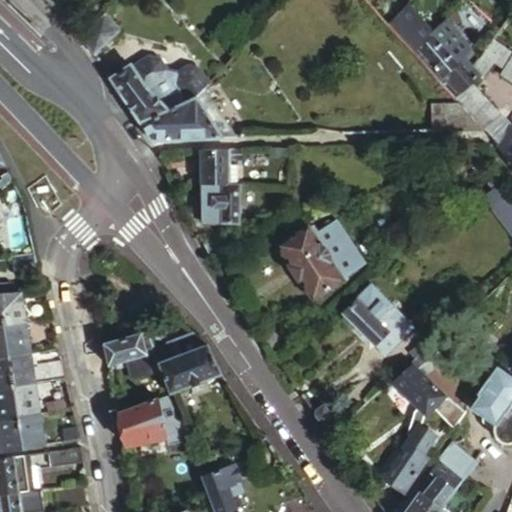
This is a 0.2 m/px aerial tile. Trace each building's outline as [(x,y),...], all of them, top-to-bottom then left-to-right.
[(434,38),(406,7),(391,23),(443,80),(446,77),(460,92),(473,81),(481,75),(474,68),(466,57),(460,63),(437,35),(434,38)] [(124,23),(109,8),(85,32),(97,50),(124,23)] [(504,25),(497,20),(493,25),(500,30),(504,25)] [(480,60),(497,36),(491,32),(474,57),(480,60)] [(511,45),(497,36),(480,60),(474,68),(481,75),(487,78),(497,62),(506,67),(502,73),(511,79),(511,45)] [(199,93),(206,85),(214,77),(203,60),(192,58),(182,66),(172,63),(164,52),(153,49),(114,76),(144,118),(199,93)] [(484,125),(500,110),(473,81),(460,92),(457,95),(462,101),(484,125)] [(239,134),(206,85),(199,93),(144,118),(156,136),(239,134)] [(486,128),(484,125),(462,101),(434,100),(434,129),(486,128)] [(489,131),(492,134),(496,138),(511,124),(511,108),(508,104),(500,110),(484,125),(486,128),(489,131)] [(511,158),(511,124),(496,138),(511,158)] [(227,180),(240,179),(240,155),(245,155),(245,146),(205,147),(206,174),(227,174),(227,180)] [(245,179),(240,179),(227,180),(227,174),(206,174),(208,219),(245,219),(245,179)] [(511,191),(497,203),(511,224),(511,191)] [(367,259),(340,215),(323,226),(319,221),(313,225),(312,222),(283,240),(315,293),(345,275),(343,273),(367,259)] [(203,231),(212,248),(238,238),(234,224),(203,231)] [(416,323),(374,280),(344,308),(386,351),(416,323)] [(28,323),(23,293),(22,292),(0,294),(6,326),(28,323)] [(275,345),(297,327),(283,311),(263,327),(275,345)] [(11,356),(32,352),(28,323),(6,326),(11,356)] [(0,326),(0,357),(11,356),(6,326),(0,326)] [(140,340),(151,336),(149,329),(105,341),(110,364),(144,354),(140,340)] [(171,389),(172,391),(223,372),(210,342),(194,330),(192,332),(178,337),(164,342),(169,357),(160,360),(171,389)] [(45,350),(56,349),(54,338),(49,339),(50,345),(44,346),(45,350)] [(447,358),(433,342),(396,375),(423,413),(421,422),(410,433),(415,436),(410,443),(414,445),(391,480),(407,491),(436,449),(429,445),(437,433),(428,410),(438,403),(458,425),(470,408),(460,397),(469,389),(443,362),(447,358)] [(15,385),(37,382),(37,381),(67,377),(64,368),(63,360),(34,364),(32,352),(11,356),(15,385)] [(0,387),(15,385),(11,356),(0,357),(0,387)] [(511,367),(500,361),(475,404),(497,418),(493,425),(494,430),(497,434),(501,438),(504,439),(507,440),(511,440),(511,367)] [(42,411),(37,382),(15,385),(20,415),(42,411)] [(0,418),(20,415),(15,385),(0,387),(0,418)] [(179,423),(167,391),(119,410),(126,443),(179,423)] [(70,406),(68,397),(49,400),(51,409),(65,407),(66,408),(70,407),(70,406)] [(318,407),(325,419),(336,411),(328,399),(318,407)] [(20,415),(26,447),(47,444),(42,411),(20,415)] [(0,418),(0,426),(4,450),(6,451),(26,447),(20,415),(0,418)] [(65,441),(81,438),(78,426),(63,429),(65,441)] [(455,443),(444,459),(468,476),(480,460),(455,443)] [(52,466),(84,461),(84,455),(82,445),(49,450),(52,466)] [(0,457),(0,493),(19,490),(34,488),(28,453),(0,457)] [(405,511),(446,511),(450,507),(447,505),(468,476),(444,459),(405,511)] [(218,511),(243,511),(236,493),(247,489),(243,478),(246,477),(239,460),(204,474),(213,499),(218,511)] [(0,511),(22,511),(19,490),(0,493),(0,511)] [(320,511),(307,493),(271,507),(272,511),(320,511)] [(218,511),(213,499),(189,507),(176,511),(218,511)]
